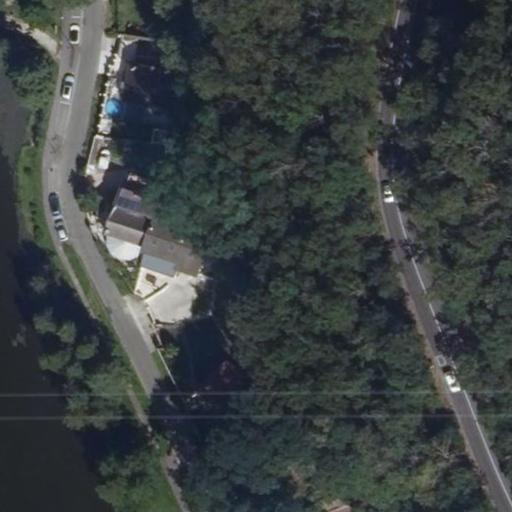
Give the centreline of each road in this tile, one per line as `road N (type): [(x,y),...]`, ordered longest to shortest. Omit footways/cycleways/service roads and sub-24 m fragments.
road 1 (unclassified): [(197,511),(68,224),(58,159),(79,0)]
road 2 (tertiary): [(408,0),(394,114),(403,237),(459,394),(511,496)]
